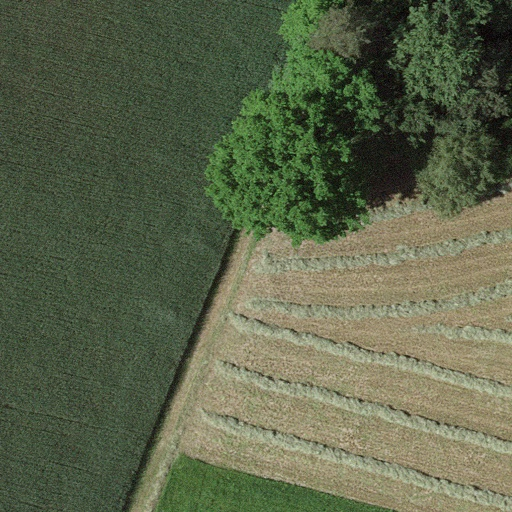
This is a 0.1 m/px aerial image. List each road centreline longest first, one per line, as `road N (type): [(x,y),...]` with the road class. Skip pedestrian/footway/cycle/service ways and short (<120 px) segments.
road 1 (track): [(511,146),(323,188),(293,162),(296,124),(335,69),(456,0)]
road 2 (track): [(293,162),(267,183),(140,511)]
